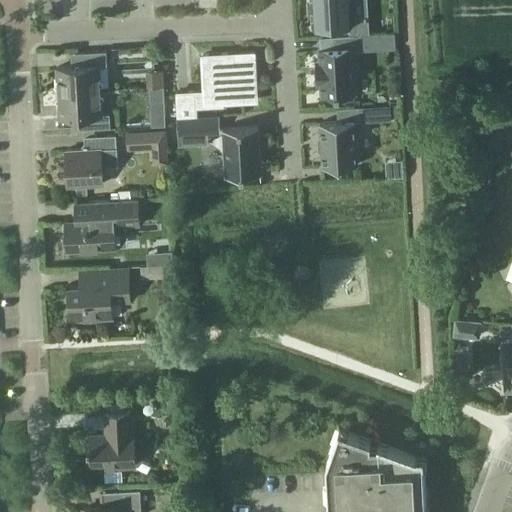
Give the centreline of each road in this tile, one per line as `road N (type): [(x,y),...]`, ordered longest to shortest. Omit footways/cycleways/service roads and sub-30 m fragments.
road 1 (residential): [(10,44),(41,511)]
road 2 (residential): [(10,44),(281,29)]
road 3 (residential): [(281,29),(285,175)]
